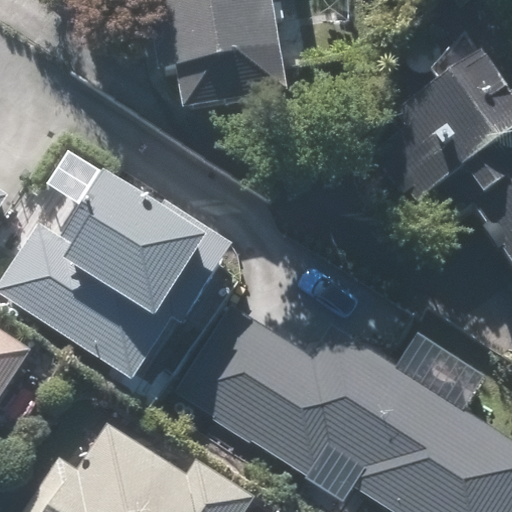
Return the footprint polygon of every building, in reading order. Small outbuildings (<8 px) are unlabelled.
[(299,95),(281,0),(150,0),(164,74),(186,70),(194,114),(299,95)] [(511,87),(487,52),(399,114),(511,272),(511,87)] [(39,225),(0,287),(0,293),(137,379),(220,247),(107,176),(66,242),(39,225)] [(228,297),(175,377),(315,469),(332,442),(362,461),(353,475),(408,511),(507,511),(511,505),(511,449),(329,330),(313,353),(228,297)] [(0,344),(0,400),(26,361),(0,344)] [(63,461),(31,511),(249,511),(255,504),(118,418),(83,473),(63,461)]
